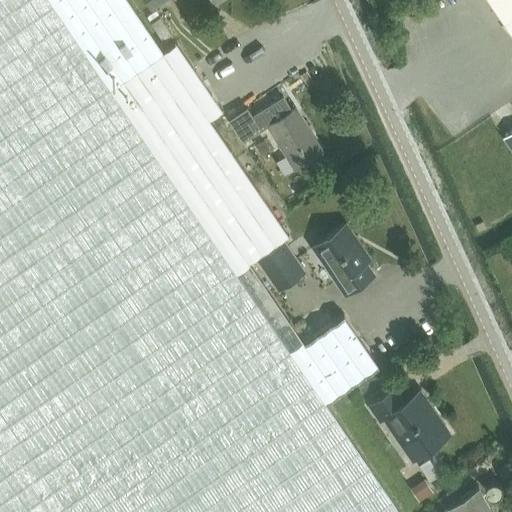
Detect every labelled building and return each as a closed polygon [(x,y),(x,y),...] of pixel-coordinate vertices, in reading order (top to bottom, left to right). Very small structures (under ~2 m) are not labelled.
[(0,0),(0,72),(69,25),(51,0),(0,0)] [(129,0),(51,0),(110,85),(163,49),(129,0)] [(144,0),(151,9),(164,0),(144,0)] [(511,0),(488,0),(511,34),(511,0)] [(160,15),(151,22),(164,42),(174,35),(160,15)] [(110,85),(76,36),(69,25),(0,72),(0,409),(278,217),(209,117),(222,108),(176,40),(163,49),(110,85)] [(295,106),(267,123),(295,168),(323,150),(295,106)] [(248,107),(229,119),(242,139),(261,127),(248,107)] [(344,313),(304,340),(249,259),(254,256),(282,236),(288,232),(278,217),(0,409),(0,511),(401,511),(326,401),(379,364),(344,313)] [(346,221),(312,245),(346,293),(375,273),(365,259),(370,256),(346,221)] [(277,289),(306,269),(282,236),(254,256),(277,289)] [(421,389),(402,402),(393,387),(368,404),(379,420),(384,416),(412,458),(450,431),(421,389)] [(492,511),(478,485),(448,506),(438,511),(492,511)]
